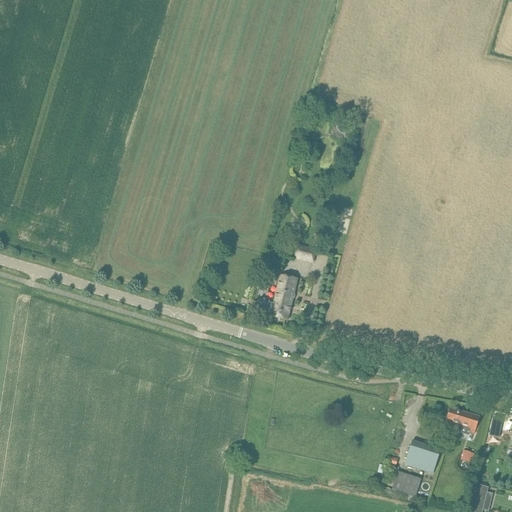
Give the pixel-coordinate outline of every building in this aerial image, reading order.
[(313,263),(316,250),(297,245),(294,259),(313,263)] [(297,279),(281,275),(274,303),(269,302),(269,301),(269,300),(269,301),(264,299),(261,300),(258,302),(257,305),(257,307),(259,310),(261,312),(266,313),(267,311),(272,312),(271,316),(287,320),(297,279)] [(450,409),(445,426),(453,429),(453,431),(466,435),(467,431),(470,432),(474,434),(476,427),(479,418),(459,411),(450,409)] [(491,428),(489,436),(498,438),(500,430),(491,428)] [(404,464),(433,473),(440,451),(411,441),(404,464)] [(491,469),(496,449),(490,448),(482,479),(494,482),(497,470),(491,469)] [(463,451),(460,461),(471,464),(474,454),(463,451)] [(388,457),(386,464),(396,466),(398,459),(388,457)] [(392,490),(416,497),(421,479),(398,472),(392,490)] [(476,485),(469,511),(481,511),(488,488),(476,485)]
